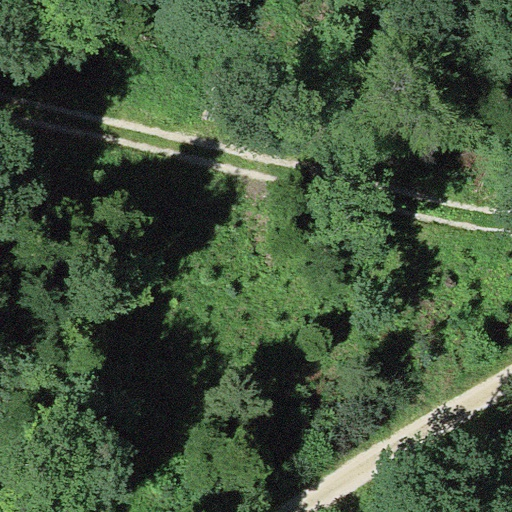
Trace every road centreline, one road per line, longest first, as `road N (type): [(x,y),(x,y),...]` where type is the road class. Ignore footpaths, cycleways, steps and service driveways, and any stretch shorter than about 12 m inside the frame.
road 1 (track): [(511,216),(387,202),(0,90)]
road 2 (track): [(305,511),(511,363)]
